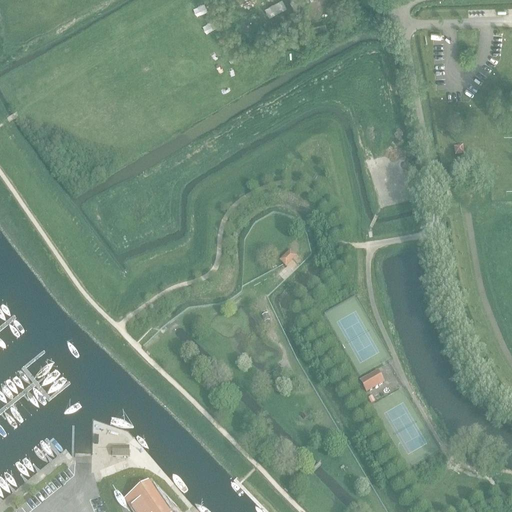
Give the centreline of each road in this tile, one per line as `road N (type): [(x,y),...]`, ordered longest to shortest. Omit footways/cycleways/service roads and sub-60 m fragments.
road 1 (unclassified): [(434,232),(395,8)]
road 2 (residential): [(511,408),(476,371),(434,232)]
